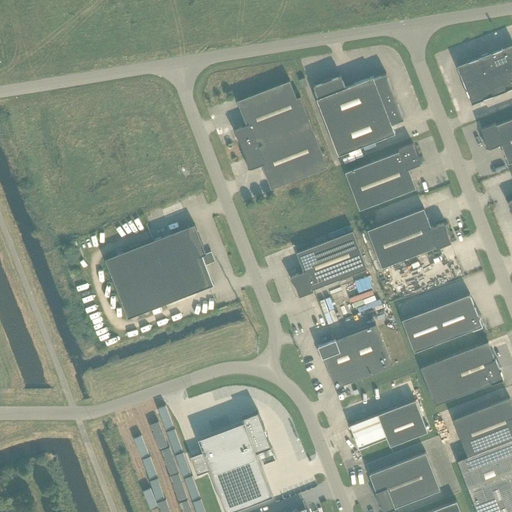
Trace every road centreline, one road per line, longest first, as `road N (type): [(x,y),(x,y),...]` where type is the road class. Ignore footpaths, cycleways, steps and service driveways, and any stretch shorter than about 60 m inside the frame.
road 1 (unclassified): [(268,373),(277,346),(272,319),(177,65)]
road 2 (unclassified): [(511,294),(406,27)]
road 3 (unclassified): [(0,414),(98,413),(221,371),(268,373)]
road 4 (unclassified): [(406,27),(177,65)]
road 5 (unclassified): [(177,65),(0,93)]
road 6 (unclassified): [(342,511),(296,392),(268,373)]
